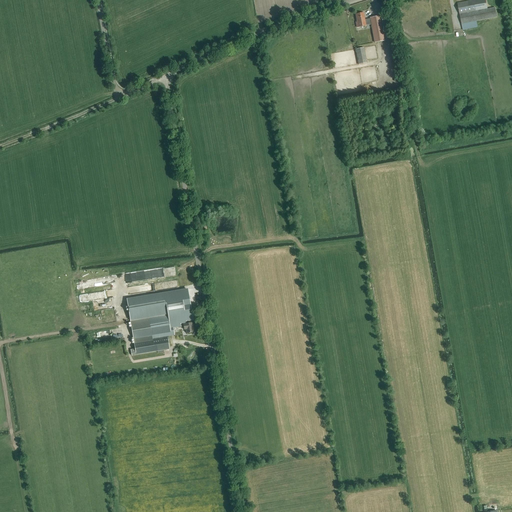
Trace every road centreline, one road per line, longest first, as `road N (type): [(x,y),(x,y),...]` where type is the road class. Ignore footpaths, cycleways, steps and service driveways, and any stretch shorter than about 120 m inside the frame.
road 1 (unclassified): [(242,511),(166,76),(235,41),(353,0)]
road 2 (track): [(166,76),(125,94),(113,83),(99,0)]
